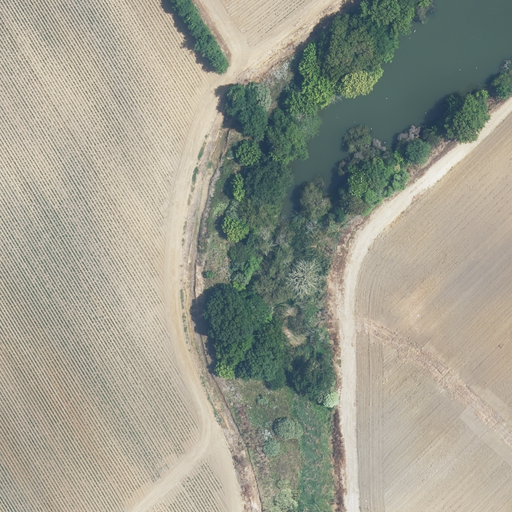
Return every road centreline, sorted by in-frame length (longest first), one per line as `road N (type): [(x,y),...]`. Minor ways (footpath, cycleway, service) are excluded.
road 1 (track): [(137,511),(203,453),(206,423),(178,311),(179,242),(203,127),(221,89),(307,0)]
road 2 (track): [(511,115),(365,240),(355,511)]
